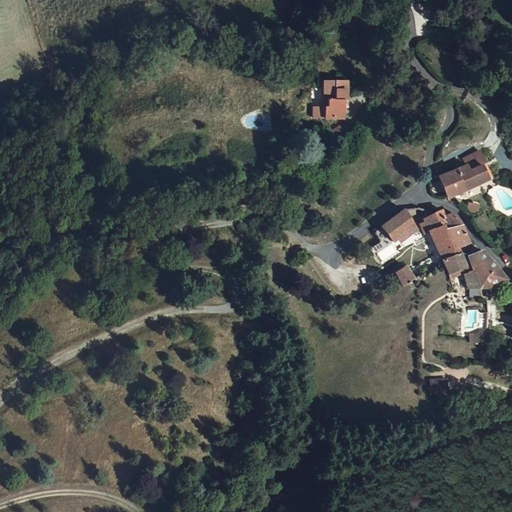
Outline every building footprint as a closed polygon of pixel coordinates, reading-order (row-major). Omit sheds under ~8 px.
[(349,79),(326,80),(326,104),(315,105),(315,118),(346,117),(346,99),(348,99),(349,79)] [(463,156),(468,167),(470,172),(483,165),(488,163),(480,147),(463,156)] [(442,180),(449,199),(490,180),(483,165),(470,172),(468,167),(442,180)] [(383,224),(385,226),(393,239),(394,240),(416,224),(405,208),(400,211),(383,224)] [(437,210),(425,218),(418,222),(438,261),(461,252),(459,247),(469,243),(459,222),(451,212),(442,216),(437,210)] [(385,226),(378,231),(384,239),(374,246),(377,250),(393,239),(385,226)] [(466,263),(469,270),(473,283),(476,288),(481,287),(485,286),(490,283),(496,280),(501,278),(499,275),(498,274),(495,269),(478,249),(463,256),(466,263)] [(438,261),(444,273),(466,263),(463,256),(461,252),(438,261)] [(466,263),(444,273),(449,280),(459,275),(469,270),(466,263)] [(401,267),(393,272),(401,289),(410,283),(401,267)] [(473,283),(469,270),(459,275),(467,290),(476,288),(473,283)] [(485,343),(485,330),(468,329),(468,342),(485,343)] [(444,378),(429,379),(430,397),(445,396),(444,378)]
